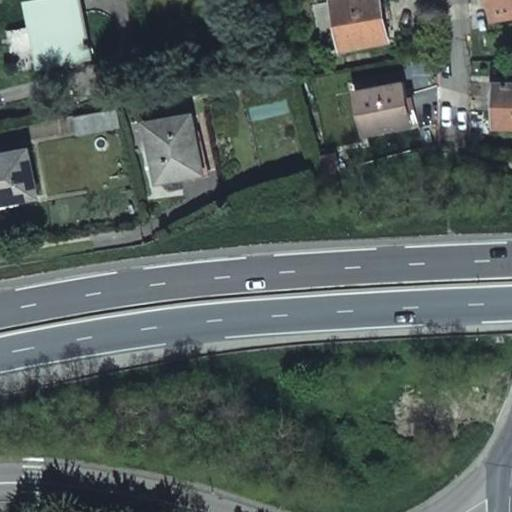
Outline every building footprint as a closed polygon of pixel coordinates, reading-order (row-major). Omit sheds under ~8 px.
[(81,0),(37,0),(31,1),(42,65),(91,56),(81,0)] [(340,49),(388,39),(380,0),(338,0),(331,1),(340,49)] [(511,0),(490,0),(493,18),(511,15),(511,0)] [(411,124),(403,83),(355,92),(363,134),(411,124)] [(496,126),(511,125),(511,83),(497,84),(496,126)] [(85,135),(125,128),(122,112),(82,119),(85,135)] [(160,181),(205,173),(195,115),(150,124),(160,181)] [(0,203),(39,196),(29,151),(0,156),(0,203)] [(332,155),(317,158),(322,177),(337,173),(332,155)]
